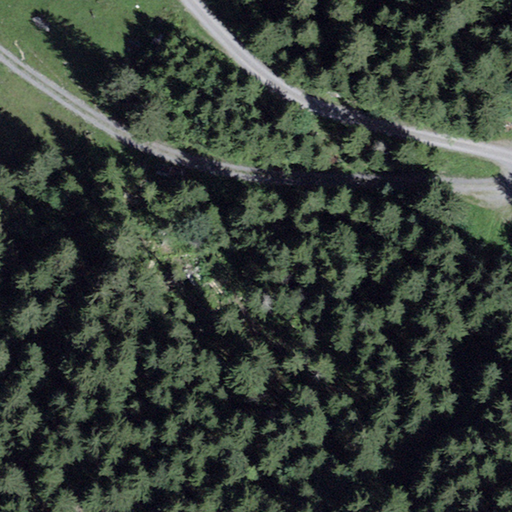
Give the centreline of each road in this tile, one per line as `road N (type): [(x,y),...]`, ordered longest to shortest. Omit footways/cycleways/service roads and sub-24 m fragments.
road 1 (track): [(0,54),(60,100),(200,170),(511,185)]
road 2 (track): [(511,156),(367,122),(284,92),(192,0)]
